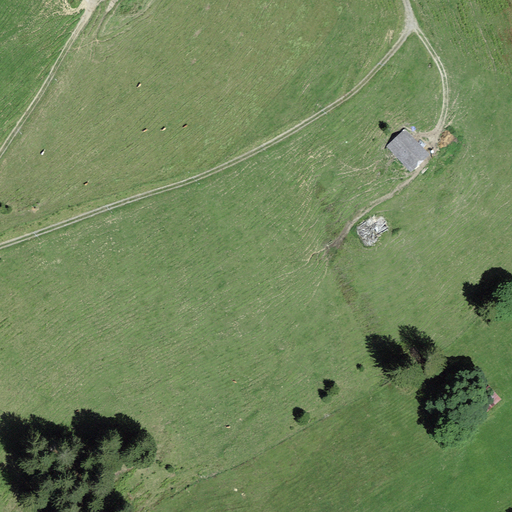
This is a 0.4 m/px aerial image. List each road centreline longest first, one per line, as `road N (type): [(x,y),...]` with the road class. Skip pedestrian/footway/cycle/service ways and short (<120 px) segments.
road 1 (unclassified): [(0,246),(182,183),(310,119),(359,86),(402,39),(412,23),(405,0)]
road 2 (track): [(339,247),(356,221),(417,171),(441,127),(444,72),(412,23)]
road 3 (unclassified): [(98,0),(0,153)]
